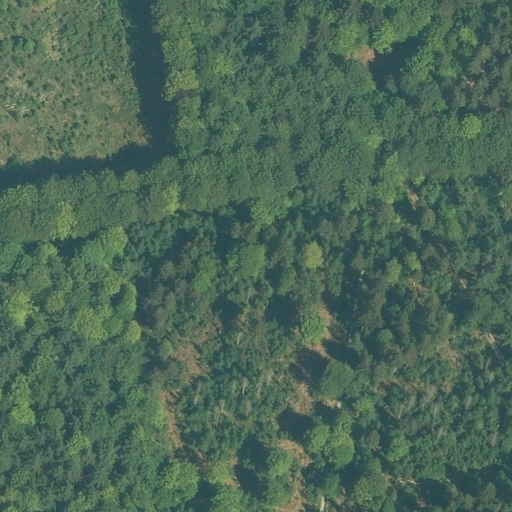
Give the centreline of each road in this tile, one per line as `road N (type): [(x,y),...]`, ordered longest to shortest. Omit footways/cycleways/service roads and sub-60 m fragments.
road 1 (tertiary): [(0,228),(344,165),(382,150)]
road 2 (track): [(398,155),(399,171),(511,382)]
road 3 (tertiary): [(382,150),(471,0)]
road 4 (unclassified): [(511,148),(382,150)]
